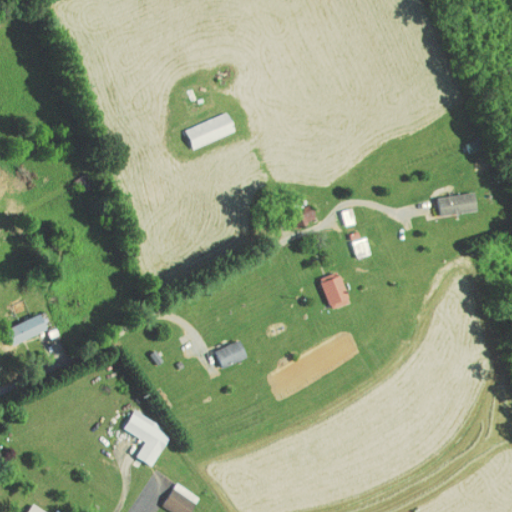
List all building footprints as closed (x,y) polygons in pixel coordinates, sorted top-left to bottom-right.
[(175,120),(181,140),(225,126),(219,106),(175,120)] [(428,208),(466,205),(464,186),(426,189),(428,208)] [(293,217),(306,212),(301,198),(288,202),(293,217)] [(360,247),(355,230),(341,234),(345,251),(360,247)] [(308,272),(321,303),(340,296),(328,264),(308,272)] [(37,322),(30,306),(0,319),(0,322),(6,336),(37,322)] [(203,344),(211,362),(236,350),(228,333),(203,344)] [(113,422),(134,434),(125,450),(141,459),(161,426),(123,404),(113,422)] [(174,511),(177,511),(188,488),(163,477),(152,501),(174,511)] [(47,511),(23,496),(12,511),(47,511)]
